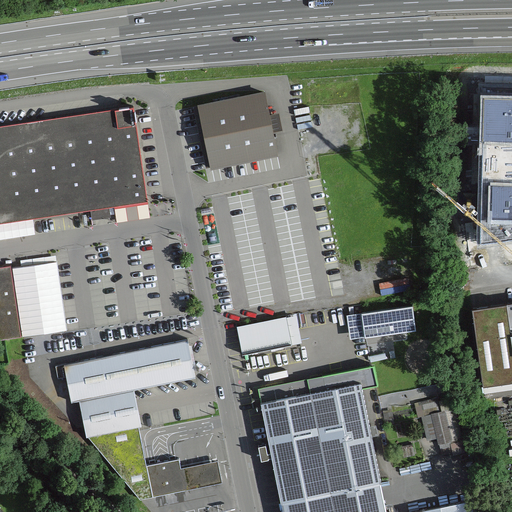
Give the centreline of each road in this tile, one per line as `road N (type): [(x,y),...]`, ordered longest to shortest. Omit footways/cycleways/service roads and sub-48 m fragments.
road 1 (motorway): [(0,72),(176,48),(471,31)]
road 2 (unclassified): [(248,511),(163,97)]
road 3 (motorway): [(354,6),(0,44)]
road 4 (unknown): [(209,320),(49,350),(42,367),(66,412)]
road 5 (track): [(117,511),(0,390)]
road 6 (motorway): [(508,0),(354,6)]
road 7 (unknown): [(363,380),(370,413),(412,414),(440,479)]
